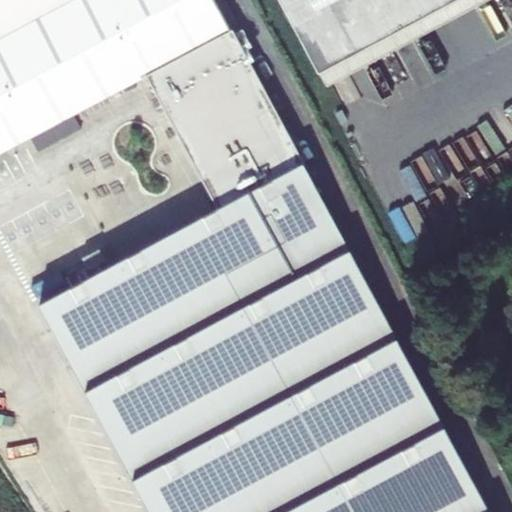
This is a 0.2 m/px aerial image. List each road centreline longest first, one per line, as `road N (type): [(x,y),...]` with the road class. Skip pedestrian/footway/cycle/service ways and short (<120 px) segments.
road 1 (unknown): [(109,511),(85,454),(26,377),(0,357)]
road 2 (unknown): [(387,172),(511,113)]
